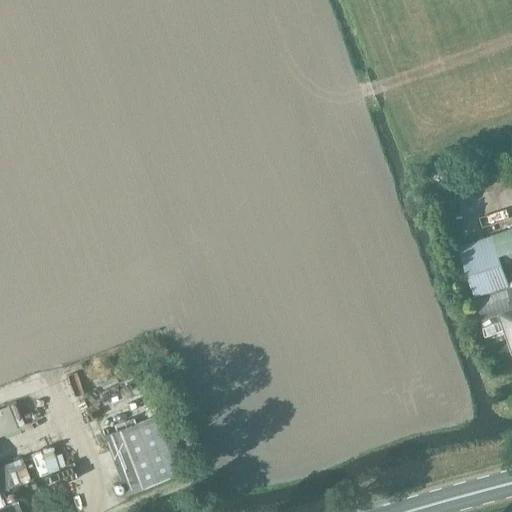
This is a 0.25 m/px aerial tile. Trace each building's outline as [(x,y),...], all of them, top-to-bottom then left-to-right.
[(511,230),(493,237),(459,248),(476,299),(511,285),(511,230)] [(511,285),(476,299),(483,321),(482,321),(486,337),(505,331),(511,349),(511,285)] [(138,342),(87,363),(91,374),(142,353),(138,342)] [(104,435),(127,495),(185,472),(162,412),(104,435)] [(18,471),(66,455),(61,441),(14,456),(18,471)] [(0,511),(21,511),(17,502),(6,507),(0,493),(0,511)]
